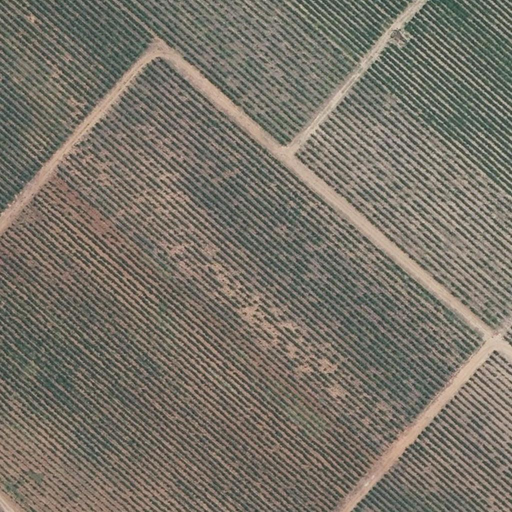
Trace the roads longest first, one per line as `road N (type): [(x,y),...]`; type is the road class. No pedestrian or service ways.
road 1 (track): [(493,341),(171,54),(147,57),(0,225)]
road 2 (track): [(345,511),(493,341),(511,357)]
road 3 (track): [(281,151),(290,151),(421,0)]
